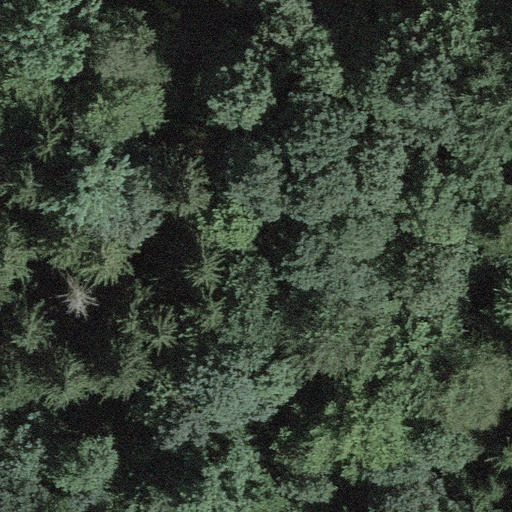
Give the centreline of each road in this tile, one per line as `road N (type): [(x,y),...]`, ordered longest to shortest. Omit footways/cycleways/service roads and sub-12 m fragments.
road 1 (track): [(162,0),(292,471),(162,511)]
road 2 (track): [(306,511),(292,471),(511,392)]
